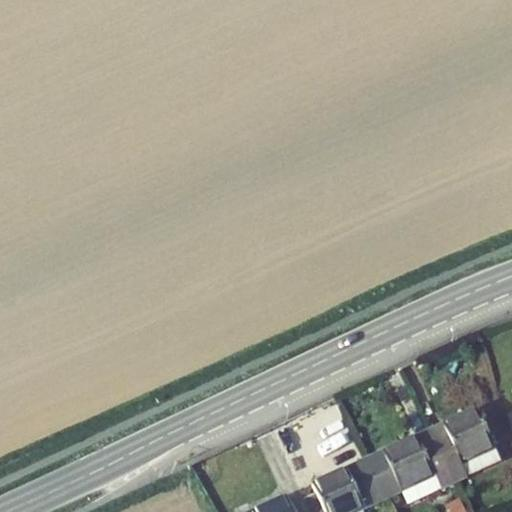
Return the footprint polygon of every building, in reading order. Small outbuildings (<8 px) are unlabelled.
[(431,434),(434,440),(454,483),(500,460),(477,412),(431,434)] [(431,434),(417,440),(420,447),(434,440),(431,434)] [(407,504),(454,483),(434,440),(420,447),(417,440),(384,456),(407,504)] [(303,501),(308,511),(356,511),(382,500),(366,463),(314,487),(317,494),(303,501)] [(290,507),(287,499),(259,511),(308,511),(303,501),(290,507)]
